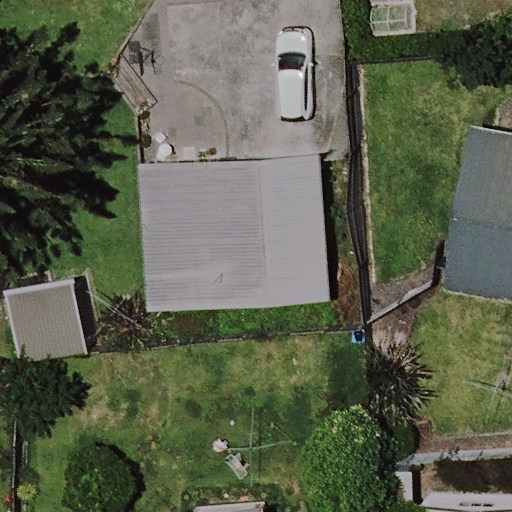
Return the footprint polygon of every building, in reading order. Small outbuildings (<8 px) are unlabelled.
[(511,132),(484,127),(454,279),(511,290),(511,132)] [(331,294),(322,144),(146,154),(154,304),(331,294)] [(108,341),(100,271),(5,283),(13,353),(108,341)] [(285,511),(284,485),(171,490),(171,511),(285,511)] [(511,511),(511,504),(429,500),(428,511),(511,511)]
